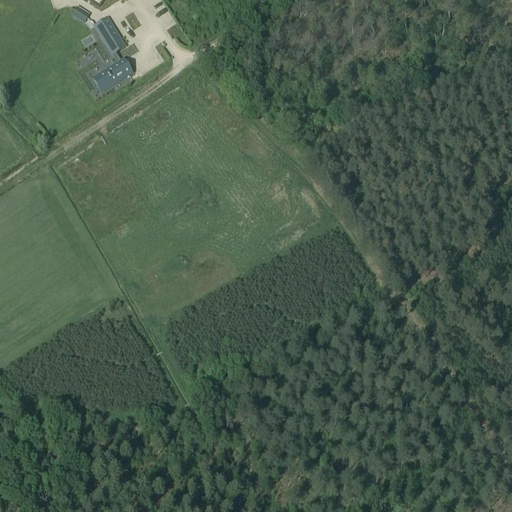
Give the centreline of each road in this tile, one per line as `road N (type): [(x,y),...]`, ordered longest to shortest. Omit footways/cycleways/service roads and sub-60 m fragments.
road 1 (track): [(190,61),(307,168),(511,473)]
road 2 (track): [(0,189),(166,75)]
